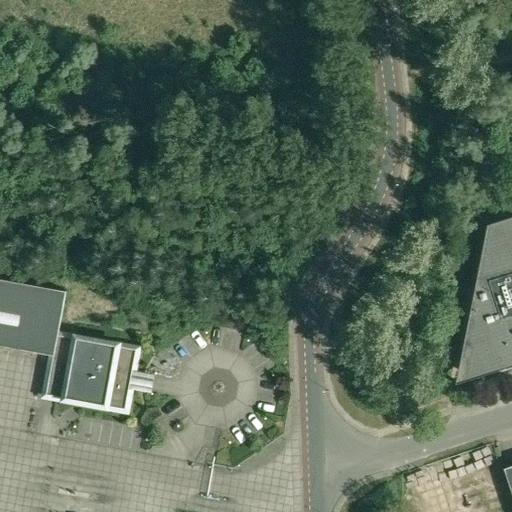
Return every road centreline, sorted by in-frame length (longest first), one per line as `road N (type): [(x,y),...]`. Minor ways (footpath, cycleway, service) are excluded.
road 1 (unclassified): [(315,477),(308,326),(320,287),(365,222),(389,162),(392,113),(378,0)]
road 2 (unclassified): [(315,477),(511,412)]
